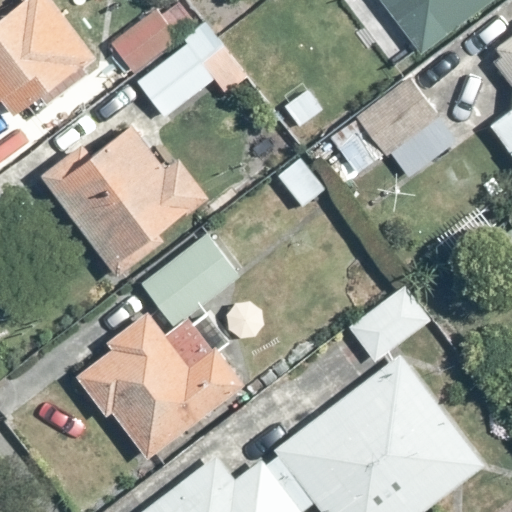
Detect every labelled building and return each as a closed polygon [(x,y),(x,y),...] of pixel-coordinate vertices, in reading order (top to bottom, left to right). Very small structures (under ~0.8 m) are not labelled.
[(0,122),(88,53),(46,0),(14,0),(0,11),(0,122)] [(196,20),(180,0),(160,0),(107,42),(130,71),(196,20)] [(377,0),(417,52),(485,0),(377,0)] [(246,74),(205,22),(132,80),(161,117),(211,78),(223,93),(246,74)] [(511,158),(511,25),(481,49),(507,84),(485,101),(496,116),(485,124),(511,158)] [(453,142),(404,78),(326,137),(354,174),(395,142),(416,170),(453,142)] [(203,194),(128,102),(36,175),(111,268),(203,194)] [(511,220),(489,235),(510,268),(511,267),(511,220)] [(199,308),(241,275),(208,233),(62,346),(152,461),(256,381),(199,308)] [(427,318),(401,284),(347,325),(372,359),(427,318)] [(414,511),(480,465),(402,357),(233,481),(214,455),(138,511),(414,511)]
